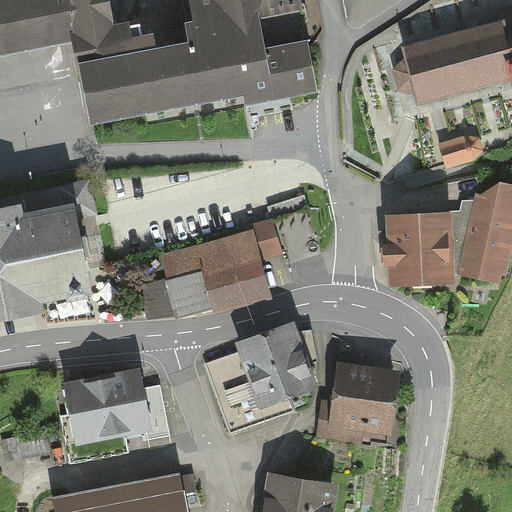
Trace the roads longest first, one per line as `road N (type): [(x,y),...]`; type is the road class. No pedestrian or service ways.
road 1 (unclassified): [(353,304),(392,318),(428,360),(430,411),(416,511)]
road 2 (residential): [(175,334),(229,511)]
road 3 (unclassified): [(175,334),(312,302),(353,304)]
road 4 (unclassified): [(0,351),(175,334)]
